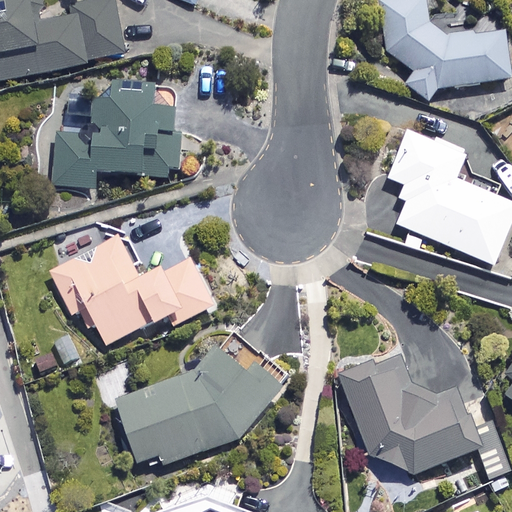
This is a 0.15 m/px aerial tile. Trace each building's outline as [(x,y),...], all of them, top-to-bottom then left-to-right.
[(0,83),(125,56),(113,0),(106,0),(71,8),(73,17),(41,24),(36,0),(4,0),(0,1),(0,83)] [(426,0),(380,0),(386,53),(414,77),(407,86),(427,103),(440,87),(508,78),(501,31),(451,38),(429,25),(426,0)] [(155,96),(94,93),(92,137),(57,135),(54,188),(96,190),(97,174),(178,178),(180,137),(175,136),(176,111),(155,110),(155,96)] [(466,156),(408,132),(388,180),(413,190),(398,227),(494,266),(511,223),(511,205),(455,182),(466,156)] [(140,281),(119,238),(50,270),(73,318),(81,314),(88,329),(96,325),(106,347),(169,318),(174,327),(214,308),(190,258),(140,281)] [(248,377),(217,349),(196,373),(116,401),(138,463),(155,457),(161,469),(241,439),(284,391),(257,367),(248,377)] [(413,394),(399,355),(339,377),(368,455),(414,475),(480,450),(459,394),(431,404),(413,394)] [(220,489),(213,469),(110,507),(109,511),(257,511),(245,479),(220,489)]
